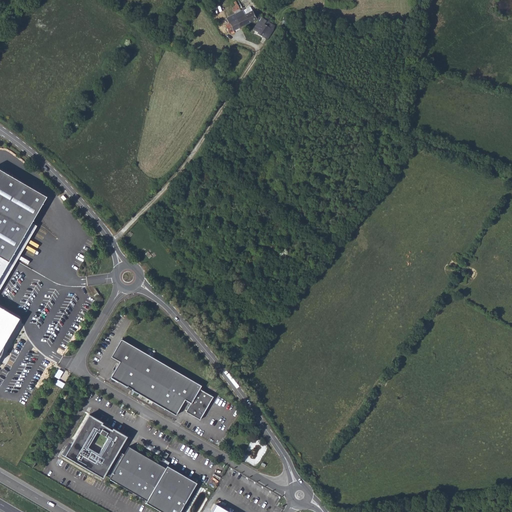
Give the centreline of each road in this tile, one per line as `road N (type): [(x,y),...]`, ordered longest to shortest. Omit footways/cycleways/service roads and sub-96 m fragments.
road 1 (residential): [(122,288),(73,369),(290,493)]
road 2 (unclassified): [(112,242),(205,140),(277,28),(279,0)]
road 3 (tertiary): [(166,306),(238,390),(297,486)]
road 4 (tertiary): [(0,129),(54,173),(112,242)]
